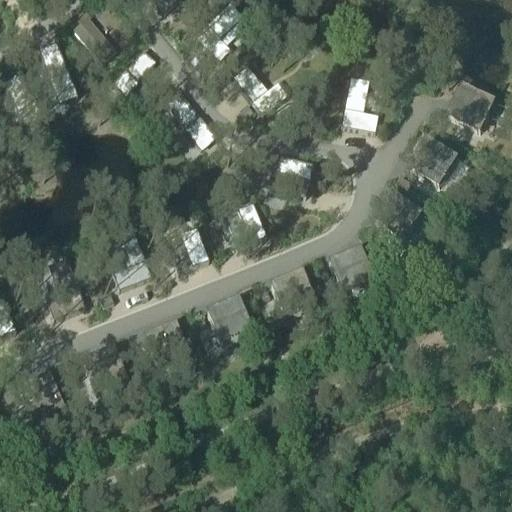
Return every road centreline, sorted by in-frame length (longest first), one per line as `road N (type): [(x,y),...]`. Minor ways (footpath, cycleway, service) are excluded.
road 1 (track): [(0,381),(339,236),(423,103)]
road 2 (track): [(444,331),(406,358),(38,511)]
road 3 (track): [(511,405),(330,456),(199,511)]
road 4 (track): [(125,0),(224,124),(265,147),(387,161)]
